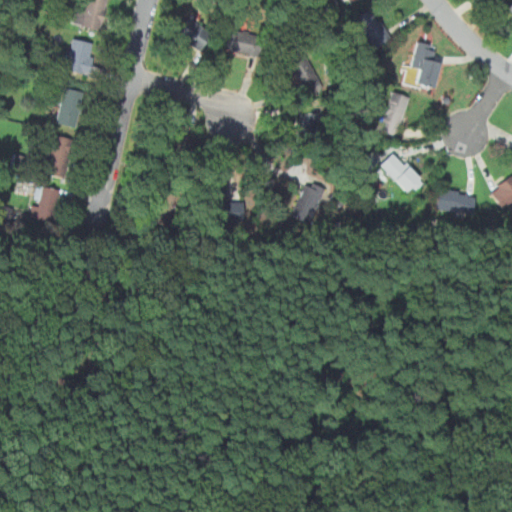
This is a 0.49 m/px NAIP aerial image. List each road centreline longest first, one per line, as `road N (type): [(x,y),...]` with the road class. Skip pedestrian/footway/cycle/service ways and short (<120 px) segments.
road 1 (residential): [(94,235),(149,0)]
road 2 (residential): [(132,76),(227,100),(244,117)]
